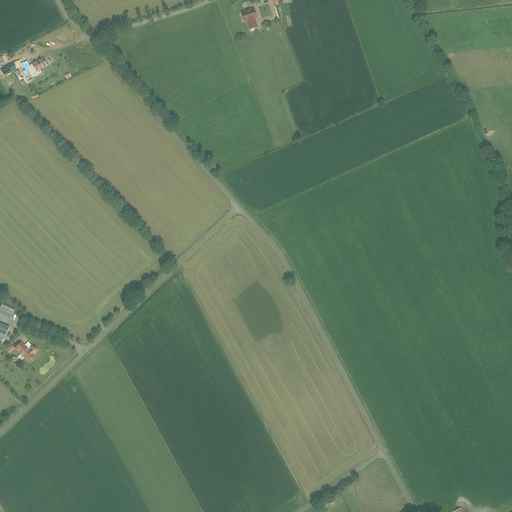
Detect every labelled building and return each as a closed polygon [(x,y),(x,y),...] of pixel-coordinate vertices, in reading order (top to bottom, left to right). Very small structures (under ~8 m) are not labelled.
[(245,10),(245,12),(241,13),(244,22),(247,21),(250,29),(257,27),(254,19),(256,18),(254,9),(249,10),(249,9),(245,10)] [(43,59),(32,64),(33,65),(28,68),(23,58),(10,65),(9,64),(0,69),(4,77),(13,72),(13,71),(19,68),(27,82),(34,79),(31,74),(36,71),(46,66),(43,59)] [(2,304),(0,308),(0,313),(12,319),(16,310),(2,304)] [(0,336),(4,339),(8,340),(11,335),(7,333),(9,327),(0,323),(0,336)] [(33,346),(29,350),(22,342),(16,348),(21,353),(16,358),(20,362),(25,358),(28,362),(35,355),(34,355),(38,351),(33,346)] [(11,354),(16,349),(12,344),(6,350),(11,354)]
